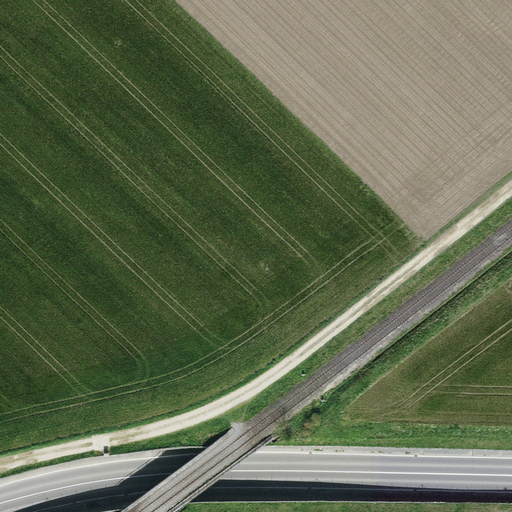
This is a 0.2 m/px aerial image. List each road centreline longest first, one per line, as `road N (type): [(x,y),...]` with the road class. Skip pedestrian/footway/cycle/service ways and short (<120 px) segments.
road 1 (track): [(511,193),(246,396),(173,428),(0,465)]
road 2 (primary): [(511,475),(176,472),(0,503)]
